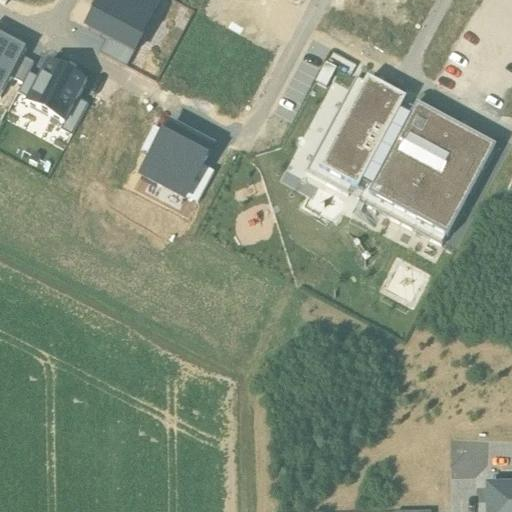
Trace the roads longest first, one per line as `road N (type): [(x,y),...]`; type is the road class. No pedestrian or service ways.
road 1 (residential): [(0,9),(239,142),(316,0)]
road 2 (track): [(243,378),(0,254)]
road 3 (track): [(247,511),(243,378),(291,290)]
